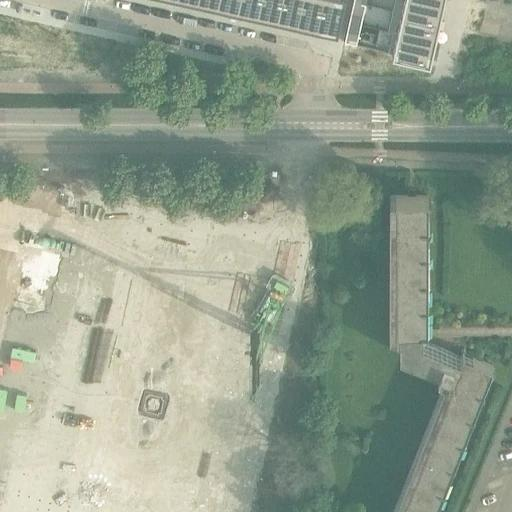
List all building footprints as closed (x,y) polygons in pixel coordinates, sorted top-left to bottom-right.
[(198,0),(198,4),(217,9),(219,0),(198,0)] [(219,0),(217,9),(237,13),(240,0),(219,0)] [(240,0),(237,13),(257,17),(261,0),(240,0)] [(261,0),(257,17),(277,22),(282,0),(261,0)] [(282,0),(277,22),(297,26),(302,0),(282,0)] [(302,0),(297,26),(317,31),(323,0),(302,0)] [(323,0),(317,31),(338,35),(345,0),(323,0)] [(436,0),(394,0),(392,11),(440,21),(444,2),(436,0)] [(366,5),(362,4),(354,2),(351,14),(363,17),(366,5)] [(392,11),(387,31),(435,41),(440,21),(392,11)] [(347,30),(345,42),(357,45),(359,33),(347,30)] [(387,31),(392,33),(388,53),(430,62),(435,41),(387,31)] [(433,511),(492,365),(462,353),(461,357),(423,342),(423,329),(427,329),(428,197),(416,197),(416,190),(408,190),(408,197),(390,197),(390,198),(396,198),(395,330),(400,330),(400,353),(439,369),(438,372),(452,378),(398,511),(433,511)] [(84,194),(75,236),(93,240),(102,198),(84,194)] [(102,198),(93,240),(109,244),(118,202),(102,198)] [(118,202),(109,244),(125,248),(134,205),(118,202)] [(134,205),(125,248),(140,251),(149,209),(134,205)] [(149,209),(140,251),(155,254),(164,212),(149,209)] [(164,212),(155,254),(170,258),(180,216),(164,212)] [(180,216),(170,258),(186,261),(195,219),(180,216)] [(195,219),(186,261),(201,264),(210,222),(195,219)] [(210,222),(201,264),(216,268),(225,226),(210,222)] [(225,226),(216,268),(231,271),(241,229),(225,226)] [(241,229),(231,271),(246,275),(256,232),(241,229)] [(256,232),(246,275),(262,278),(272,236),(256,232)] [(272,236),(262,278),(278,282),(288,240),(272,236)] [(288,240),(278,282),(296,286),(306,244),(288,240)] [(73,243),(65,279),(107,288),(111,271),(86,266),(90,247),(73,243)] [(65,279),(62,294),(104,303),(107,288),(65,279)] [(249,302),(245,319),(287,328),(295,293),(278,289),(273,308),(249,302)] [(62,294),(59,309),(101,318),(104,303),(62,294)] [(59,309),(55,324),(97,334),(101,318),(59,309)] [(245,319),(242,334),(284,343),(287,328),(245,319)] [(55,324),(52,340),(94,349),(97,334),(55,324)] [(242,334),(238,349),(280,358),(284,343),(242,334)] [(52,340),(48,355),(90,364),(94,349),(52,340)] [(238,349),(235,364),(277,374),(280,358),(238,349)] [(48,355),(45,370),(87,379),(90,364),(48,355)] [(235,364),(231,379),(274,389),(277,374),(235,364)] [(45,370),(42,385),(84,395),(87,379),(45,370)] [(231,379),(228,395),(270,404),(274,389),(231,379)] [(42,385),(38,401),(80,410),(84,395),(42,385)] [(228,395),(225,410),(267,419),(270,404),(228,395)] [(38,401),(35,416),(77,425),(80,410),(38,401)] [(225,410),(221,425),(263,434),(267,419),(225,410)] [(35,416),(32,431),(73,440),(77,425),(35,416)] [(221,425),(218,440),(260,450),(263,434),(221,425)] [(32,431),(28,446),(70,455),(73,440),(32,431)] [(218,440),(215,456),(257,465),(260,450),(218,440)] [(28,446),(25,461),(66,471),(70,455),(28,446)] [(215,456),(211,471),(253,480),(257,465),(215,456)] [(25,461),(21,477),(63,486),(66,471),(25,461)] [(211,471),(208,486),(250,495),(253,480),(211,471)] [(21,477),(13,511),(87,511),(59,506),(63,486),(21,477)] [(208,486),(204,501),(247,511),(250,495),(208,486)]
